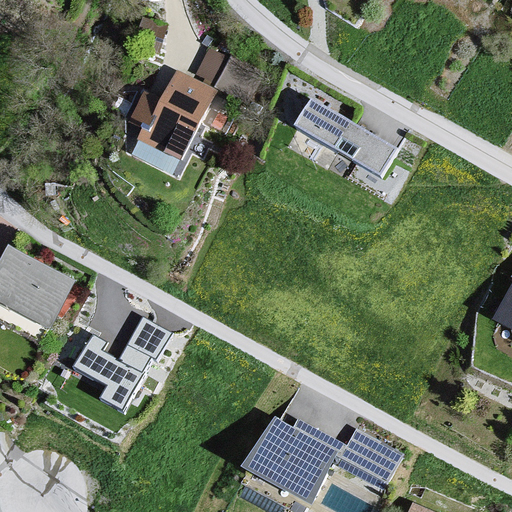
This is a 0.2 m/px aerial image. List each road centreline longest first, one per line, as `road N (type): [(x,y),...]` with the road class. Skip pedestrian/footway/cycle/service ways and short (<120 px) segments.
road 1 (residential): [(0,202),(84,257),(511,487)]
road 2 (residential): [(511,176),(302,57),(235,0)]
